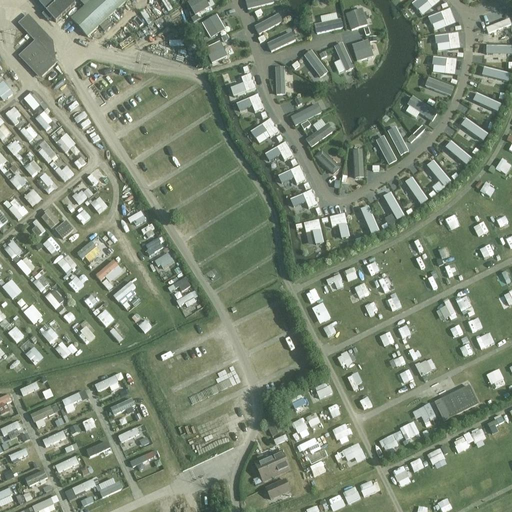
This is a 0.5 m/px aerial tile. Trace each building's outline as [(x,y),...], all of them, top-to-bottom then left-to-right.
[(36,0),(47,12),(46,12),(56,23),(76,5),(72,1),(73,0),(36,0)] [(129,0),(92,0),(71,20),(87,38),(129,0)] [(195,16),(208,8),(203,0),(193,0),(188,3),(195,16)] [(272,0),(256,0),(245,3),(247,12),(274,5),(272,0)] [(419,0),(411,7),(417,12),(433,0),(419,0)] [(356,12),(346,16),(351,31),(366,26),(363,16),(363,15),(362,11),(360,10),(357,11),(356,12)] [(443,10),(423,25),(428,31),(448,17),(443,10)] [(164,25),(178,18),(176,13),(162,20),(164,25)] [(279,15),(255,28),(259,36),(283,23),(279,15)] [(216,16),(202,23),(211,38),(225,30),(216,16)] [(42,48),(49,42),(26,17),(18,24),(35,42),(21,55),(41,78),(57,64),(42,48)] [(136,32),(146,25),(144,21),(134,28),(136,32)] [(155,31),(162,25),(160,21),(152,27),(155,31)] [(341,21),(315,27),(317,35),(343,30),(341,21)] [(169,32),(183,28),(182,23),(167,27),(169,32)] [(158,33),(154,38),(165,48),(173,39),(161,28),(157,33),(158,33)] [(178,31),(172,33),(176,46),(182,44),(178,31)] [(183,46),(189,44),(185,31),(180,32),(183,46)] [(120,41),(130,38),(128,33),(118,36),(120,41)] [(292,33),(267,45),(271,53),(296,41),(292,33)] [(372,52),(371,52),(368,42),(352,47),(357,62),(367,58),(368,59),(372,58),(373,56),(372,52)] [(221,43),(206,50),(213,65),(228,57),(221,43)] [(343,45),(334,49),(346,73),(353,69),(343,45)] [(311,52),(305,58),(321,78),(327,74),(311,52)] [(426,57),(424,67),(452,72),(454,63),(426,57)] [(482,72),(480,75),(505,88),(510,79),(484,67),(482,72)] [(284,68),(275,69),(276,95),(285,95),(284,68)] [(243,86),(231,90),(234,98),(256,90),(251,75),(241,79),(243,86)] [(53,90),(65,81),(62,77),(50,85),(53,90)] [(428,79),(426,88),(450,98),(454,89),(428,79)] [(0,83),(0,92),(2,95),(10,87),(3,80),(0,83)] [(59,100),(71,92),(68,87),(56,96),(59,100)] [(476,93),(471,101),(493,114),(494,112),(497,107),(476,93)] [(258,96),(237,105),(240,112),(252,107),(255,114),(264,110),(258,96)] [(75,97),(63,105),(70,115),(82,107),(75,97)] [(412,98),(408,106),(433,122),(438,115),(412,98)] [(40,110),(33,100),(29,104),(37,113),(40,110)] [(318,104),(291,118),(295,126),(321,113),(318,104)] [(71,117),(75,123),(87,115),(83,109),(71,117)] [(6,116),(16,127),(19,124),(10,113),(6,116)] [(76,124),(80,129),(91,120),(87,116),(76,124)] [(466,120),(462,126),(484,143),(488,135),(466,120)] [(26,137),(34,130),(27,121),(19,128),(26,137)] [(50,129),(43,121),(40,124),(47,132),(50,129)] [(86,135),(95,129),(90,122),(82,128),(86,135)] [(263,126),(246,134),(251,145),(267,139),(263,126)] [(328,126),(306,140),(311,148),(333,132),(328,126)] [(397,128),(388,132),(400,156),(408,151),(397,128)] [(92,130),(87,137),(92,140),(96,133),(92,130)] [(9,151),(19,146),(14,135),(4,140),(9,151)] [(36,139),(47,150),(51,147),(41,135),(36,139)] [(91,142),(98,149),(105,143),(98,135),(91,142)] [(384,137),(376,143),(386,160),(388,165),(397,161),(384,137)] [(66,155),(71,151),(62,141),(57,144),(66,155)] [(451,143),(446,149),(466,166),(472,160),(451,143)] [(285,144),(265,155),(269,162),(280,156),(284,162),(293,157),(285,144)] [(447,168),(453,163),(437,146),(431,152),(447,168)] [(39,154),(49,165),(53,162),(43,151),(39,154)] [(75,164),(83,158),(78,151),(70,157),(75,164)] [(362,151),(353,151),(356,178),(364,177),(362,151)] [(321,152),(316,157),(333,174),(339,167),(321,152)] [(28,172),(38,167),(32,155),(22,161),(28,172)] [(4,165),(7,170),(15,166),(12,160),(4,165)] [(434,162),(428,167),(444,188),(451,183),(434,162)] [(299,167),(278,177),(281,185),(293,179),(296,186),(306,182),(299,167)] [(34,175),(36,178),(44,172),(41,168),(34,175)] [(56,173),(65,184),(69,181),(59,169),(56,173)] [(44,186),(52,178),(45,172),(38,179),(44,186)] [(487,188),(494,181),(486,174),(479,182),(487,188)] [(98,183),(91,175),(86,178),(93,187),(98,183)] [(10,182),(18,192),(22,188),(14,178),(10,182)] [(118,178),(116,188),(123,189),(126,180),(118,178)] [(412,179),(406,184),(421,206),(427,201),(412,179)] [(7,184),(1,187),(0,184),(0,195),(10,191),(7,184)] [(30,186),(22,193),(29,202),(38,194),(30,186)] [(77,190),(84,198),(87,195),(80,187),(77,190)] [(76,189),(71,192),(80,203),(84,199),(84,198),(77,190),(76,189)] [(14,206),(19,202),(10,192),(1,201),(15,215),(19,212),(14,206)] [(312,192),(290,201),(293,208),(305,203),(308,210),(318,206),(312,192)] [(59,198),(64,207),(71,203),(67,194),(59,198)] [(391,194),(384,198),(397,221),(404,217),(391,194)] [(483,199),(488,210),(499,205),(495,194),(483,199)] [(94,200),(89,204),(98,215),(103,211),(94,200)] [(78,204),(70,209),(76,218),(84,212),(78,204)] [(369,208),(361,211),(372,235),(379,232),(369,208)] [(41,219),(51,231),(59,224),(48,211),(44,214),(45,216),(41,219)] [(442,220),(453,216),(451,211),(440,215),(442,220)] [(129,219),(132,223),(142,217),(140,213),(129,219)] [(350,238),(345,215),(330,219),(332,229),(339,227),(342,240),(350,238)] [(42,235),(46,231),(36,221),(33,224),(42,235)] [(63,240),(74,231),(66,222),(55,231),(63,240)] [(143,235),(154,230),(151,225),(140,231),(143,235)] [(427,237),(436,233),(433,227),(424,231),(427,237)] [(501,234),(505,243),(511,239),(511,232),(510,229),(501,234)] [(308,233),(297,239),(302,258),(316,254),(308,233)] [(141,241),(146,251),(151,249),(148,243),(156,239),(154,234),(141,241)] [(78,242),(82,248),(89,242),(84,237),(78,242)] [(49,242),(59,253),(63,250),(53,238),(49,242)] [(99,250),(109,245),(107,241),(97,246),(99,250)] [(160,245),(148,253),(150,257),(163,250),(160,245)] [(2,249),(12,260),(16,257),(6,246),(2,249)] [(125,258),(120,248),(105,257),(110,266),(125,258)] [(64,249),(56,257),(66,268),(74,260),(64,249)] [(171,260),(168,256),(156,264),(159,268),(171,260)] [(96,276),(104,269),(95,258),(87,265),(96,276)] [(26,276),(29,273),(20,262),(16,265),(26,276)] [(444,264),(440,266),(444,276),(448,274),(444,264)] [(357,265),(350,268),(354,280),(361,278),(357,265)] [(71,287),(79,280),(71,270),(63,277),(71,287)] [(494,273),(498,283),(507,280),(504,270),(494,273)] [(40,291),(49,284),(41,273),(31,280),(40,291)] [(329,277),(333,288),(341,285),(337,274),(329,277)] [(381,274),(372,278),(376,287),(385,283),(381,274)] [(109,291),(117,286),(111,276),(102,282),(109,291)] [(173,286),(175,290),(178,288),(181,293),(191,287),(185,278),(173,286)] [(11,300),(15,297),(6,285),(2,289),(11,300)] [(137,297),(145,291),(141,286),(133,292),(137,297)] [(51,304),(60,297),(51,287),(43,294),(51,304)] [(385,305),(394,300),(388,290),(380,295),(385,305)] [(122,291),(115,297),(121,304),(129,298),(122,291)] [(88,306),(95,299),(88,292),(81,298),(88,306)] [(459,304),(468,301),(465,292),(456,296),(459,304)] [(176,302),(179,308),(194,299),(191,294),(176,302)] [(443,300),(447,311),(451,309),(447,298),(443,300)] [(53,306),(59,309),(63,302),(58,299),(53,306)] [(67,304),(59,311),(66,319),(74,312),(67,304)] [(98,308),(93,312),(103,323),(107,318),(98,308)] [(36,321),(27,310),(23,313),(33,325),(36,321)] [(52,316),(47,320),(52,326),(57,322),(52,316)] [(6,327),(9,331),(17,325),(14,321),(6,327)] [(83,340),(92,332),(84,321),(74,329),(83,340)] [(47,339),(54,332),(46,324),(39,331),(47,339)] [(18,327),(9,332),(11,337),(21,332),(18,327)] [(111,333),(122,345),(126,341),(116,330),(111,333)] [(61,355),(69,347),(59,337),(51,345),(61,355)] [(31,360),(40,352),(30,342),(22,350),(31,360)] [(335,350),(336,360),(351,359),(350,349),(335,350)] [(354,374),(359,384),(368,379),(363,369),(354,374)] [(350,370),(345,372),(349,386),(355,385),(350,370)] [(497,370),(488,372),(491,383),(500,380),(497,370)] [(311,383),(316,394),(329,389),(325,378),(311,383)] [(466,386),(440,399),(449,418),(475,404),(466,386)] [(290,393),(281,396),(282,401),(292,398),(290,393)] [(297,405),(306,403),(305,394),(296,395),(297,405)] [(324,413),(341,406),(337,397),(321,404),(324,413)] [(303,412),(307,421),(316,418),(313,408),(303,412)] [(418,417),(426,424),(431,418),(422,411),(418,417)] [(300,413),(288,418),(293,429),(305,424),(300,413)] [(265,423),(272,438),(284,432),(277,417),(265,423)] [(342,419),(329,425),(333,435),(346,429),(342,419)] [(297,446),(313,439),(310,434),(294,441),(297,446)] [(308,448),(317,444),(315,439),(306,443),(308,448)] [(345,454),(356,450),(352,440),(341,445),(345,454)] [(341,446),(336,448),(340,457),(344,455),(341,446)] [(323,454),(328,463),(337,458),(332,449),(323,454)] [(258,458),(260,462),(255,464),(263,483),(290,471),(282,452),(264,460),(262,456),(258,458)] [(310,466),(322,461),(320,456),(308,461),(310,466)] [(256,472),(250,475),(252,480),(259,477),(256,472)] [(360,490),(370,487),(368,477),(357,479),(360,490)] [(285,480),(265,489),(271,501),(291,492),(285,480)] [(344,499),(357,495),(352,484),(340,488),(344,499)] [(372,488),(364,493),(367,498),(375,493),(372,488)] [(329,506),(341,502),(337,490),(325,495),(329,506)] [(409,492),(399,496),(403,503),(412,500),(409,492)] [(303,506),(305,511),(315,511),(320,510),(316,500),(303,506)]
